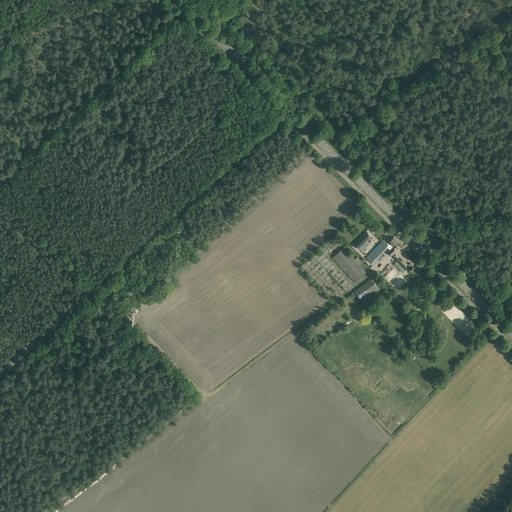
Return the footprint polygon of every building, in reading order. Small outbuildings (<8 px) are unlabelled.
[(367,232),(354,245),(358,249),(371,236),(367,232)] [(397,250),(394,247),(399,242),(394,237),(387,243),(384,240),(366,258),(373,265),(377,260),(375,258),(386,246),(390,250),(387,252),(391,256),(397,250)] [(355,259),(344,247),(333,258),(355,282),(367,272),(360,265),(362,262),(358,257),(355,259)] [(397,261),(393,264),(402,273),(405,270),(397,261)] [(355,291),(364,303),(380,291),(371,278),(368,280),(368,281),(355,291)]
